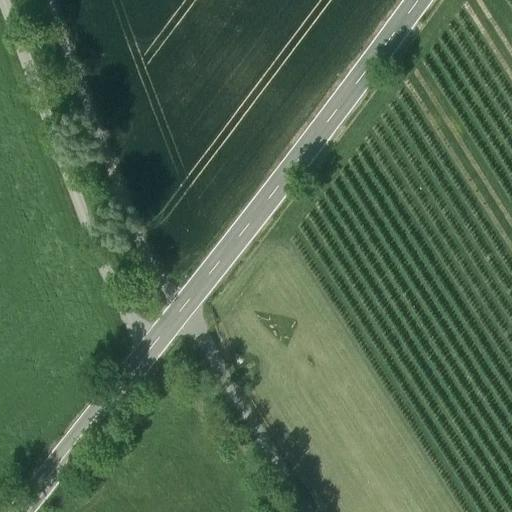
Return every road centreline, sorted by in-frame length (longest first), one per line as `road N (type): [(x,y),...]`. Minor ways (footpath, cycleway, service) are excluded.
road 1 (tertiary): [(21,511),(417,0)]
road 2 (track): [(149,349),(118,303),(0,0)]
road 3 (track): [(45,0),(110,182),(145,259),(183,309)]
